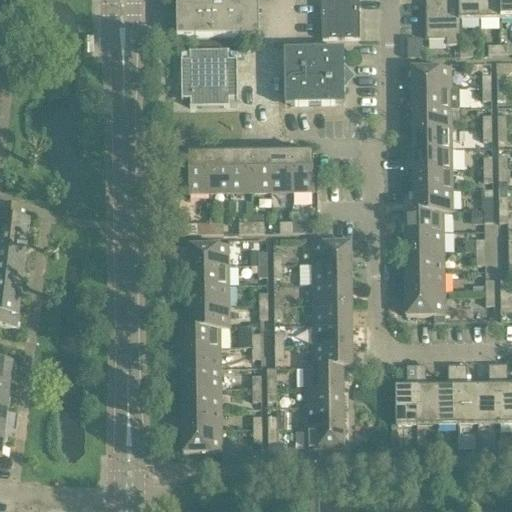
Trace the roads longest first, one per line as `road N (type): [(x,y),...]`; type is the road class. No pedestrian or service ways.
road 1 (tertiary): [(125,0),(128,503)]
road 2 (residential): [(511,356),(407,360),(381,349),(371,147),(391,117),(388,0)]
road 3 (residential): [(0,496),(128,503)]
